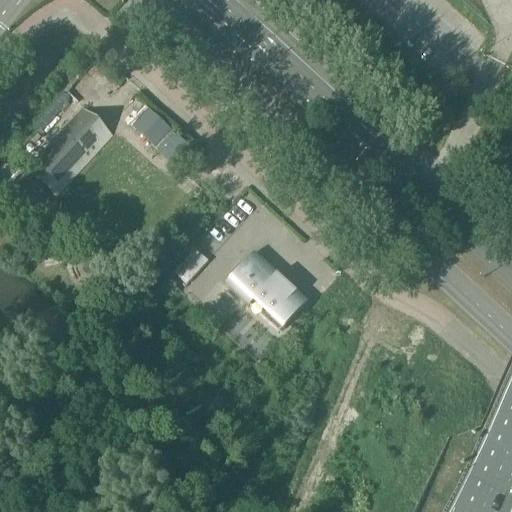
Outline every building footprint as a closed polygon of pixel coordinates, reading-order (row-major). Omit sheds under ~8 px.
[(141,107),(127,122),(135,129),(149,114),(141,107)] [(27,171),(56,198),(111,138),(82,111),(27,171)] [(166,129),(149,114),(135,129),(151,144),(166,129)] [(159,151),(174,136),(166,129),(151,144),(159,151)] [(193,153),(174,136),(159,151),(177,169),(193,153)] [(177,169),(185,176),(201,159),(193,153),(177,169)] [(0,191),(4,194),(26,169),(17,162),(0,181),(0,191)] [(186,287),(207,264),(194,253),(173,276),(186,287)] [(305,305),(302,303),(302,304),(287,291),(254,260),(254,259),(251,256),(222,289),(246,310),(247,309),(277,336),(305,305)] [(66,268),(65,261),(53,262),(54,269),(66,268)]
